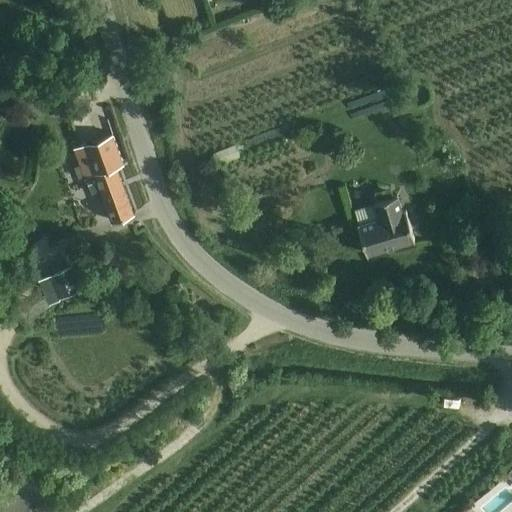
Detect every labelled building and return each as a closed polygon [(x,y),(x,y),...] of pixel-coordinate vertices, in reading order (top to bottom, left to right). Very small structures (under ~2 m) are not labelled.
[(112,133),(73,148),(84,177),(85,177),(90,192),(100,189),(111,220),(133,212),(115,166),(123,163),(112,133)] [(217,164),(239,155),(235,144),(213,153),(217,164)] [(441,156),(430,159),(441,204),(453,201),(441,156)] [(373,201),(377,212),(356,219),(366,253),(414,238),(404,204),(400,205),(397,194),(373,201)] [(497,259),(511,252),(511,213),(507,201),(478,213),(497,259)] [(46,296),(27,306),(32,316),(50,306),(48,302),(92,283),(83,261),(39,280),(46,296)]
